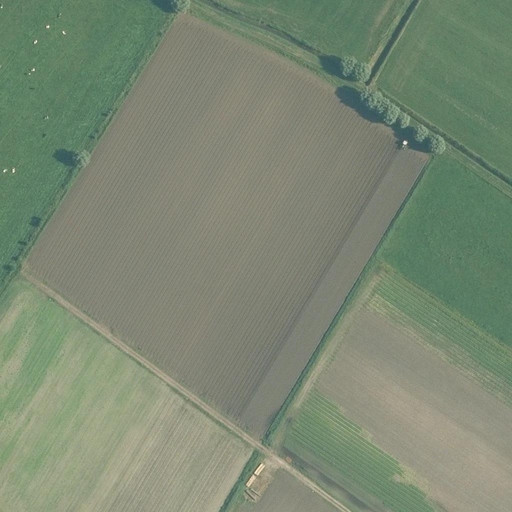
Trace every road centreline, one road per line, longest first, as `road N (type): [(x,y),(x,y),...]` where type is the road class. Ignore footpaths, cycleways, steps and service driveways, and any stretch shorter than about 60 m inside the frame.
road 1 (track): [(24,274),(348,511)]
road 2 (track): [(173,0),(351,85),(511,195)]
